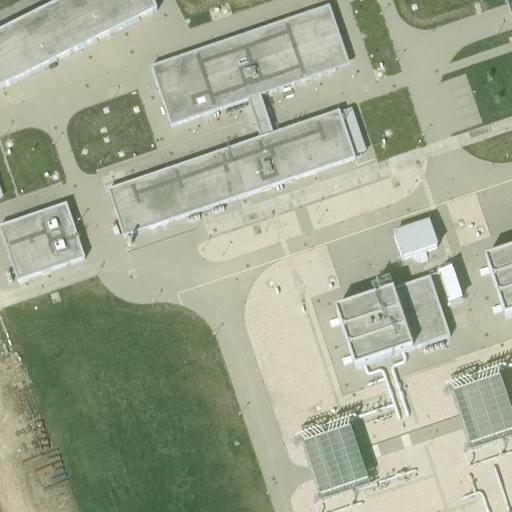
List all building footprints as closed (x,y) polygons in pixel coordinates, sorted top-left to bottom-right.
[(149,0),(78,0),(0,39),(0,91),(156,13),(149,0)] [(329,9),(150,70),(171,132),(246,106),(259,145),(109,196),(125,241),(364,159),(349,116),(274,141),(260,101),(351,70),(329,9)] [(1,230),(19,284),(86,262),(68,208),(1,230)] [(392,239),(401,266),(438,253),(429,228),(417,232),(415,226),(402,230),(404,235),(392,239)] [(511,255),(487,264),(507,322),(511,320),(511,255)] [(451,274),(439,279),(450,311),(463,306),(451,274)] [(429,284),(336,315),(355,373),(364,370),(402,357),(449,342),(429,284)] [(379,493),(379,478),(327,480),(328,494),(379,493)]
